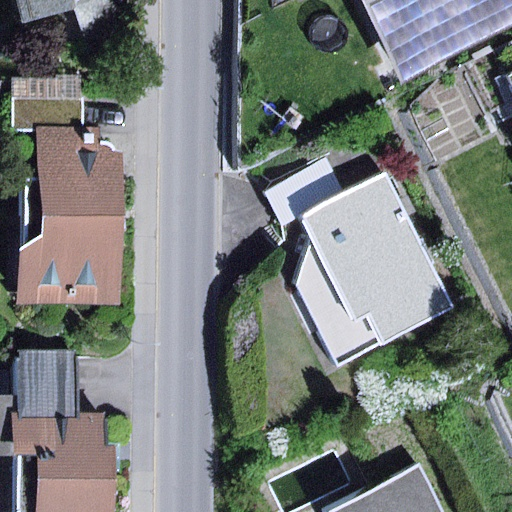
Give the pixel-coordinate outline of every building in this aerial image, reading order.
[(18,0),(25,24),(104,0),(18,0)] [(511,0),(359,0),(399,81),(511,25),(511,0)] [(448,68),(412,109),(436,161),(484,140),(448,68)] [(36,128),(82,128),(83,99),(14,98),(13,128),(36,128)] [(17,306),(123,308),(126,154),(111,154),(112,149),(109,147),(106,146),(102,146),(103,129),(82,128),(36,128),(35,173),(19,173),(17,306)] [(301,218),(347,194),(329,157),(263,191),(272,208),(282,229),(301,218)] [(297,286),(341,370),(458,309),(387,174),(347,194),(301,218),(313,240),(297,286)] [(16,397),(15,413),(78,414),(78,352),(16,352),(16,397)] [(15,413),(16,397),(0,396),(0,454),(14,455),(15,413)] [(14,455),(13,511),(116,511),(118,447),(106,447),(106,415),(78,414),(15,413),(14,455)] [(405,425),(378,437),(388,459),(415,447),(405,425)] [(443,511),(421,468),(331,511),(443,511)]
